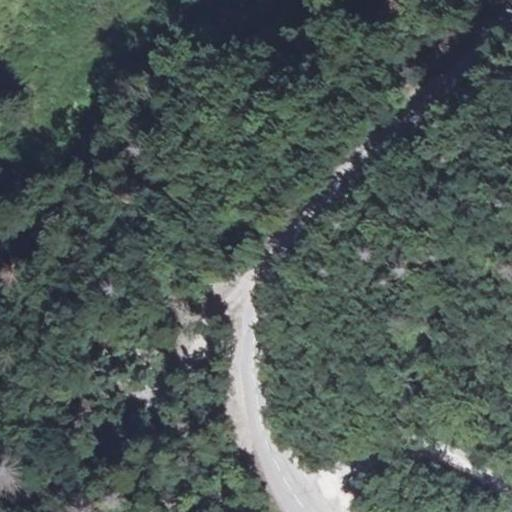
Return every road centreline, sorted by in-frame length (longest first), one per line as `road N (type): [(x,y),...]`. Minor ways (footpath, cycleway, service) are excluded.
road 1 (tertiary): [(511,24),(308,214),(282,257),(263,308),(254,372),(259,413),(303,511)]
road 2 (track): [(300,507),(411,454),(443,454),(511,493)]
